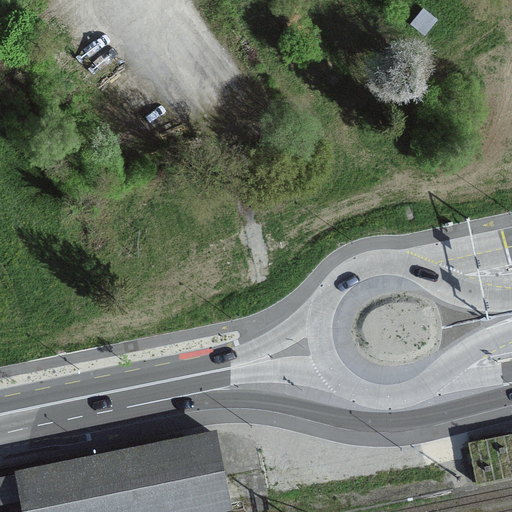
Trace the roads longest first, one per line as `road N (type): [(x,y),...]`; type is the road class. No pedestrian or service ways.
road 1 (secondary): [(142,389),(370,418),(420,417),(511,380)]
road 2 (secondary): [(318,321),(142,389)]
road 3 (secondary): [(142,389),(329,375)]
road 4 (secondary): [(0,419),(142,389)]
road 5 (secondary): [(432,278),(391,266),(366,269),(342,283),(318,321)]
